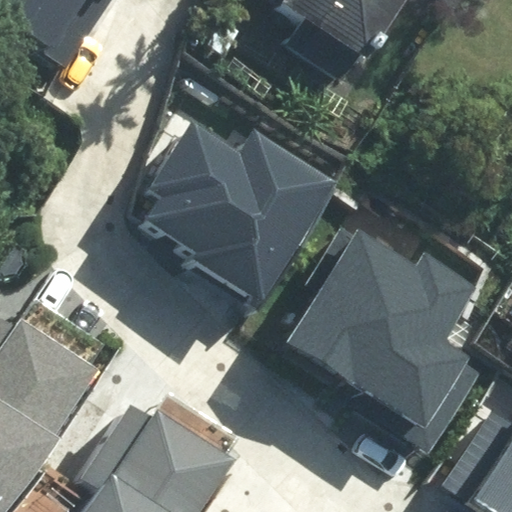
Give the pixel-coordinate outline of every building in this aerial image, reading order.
[(0,0),(0,16),(53,57),(95,0),(0,0)] [(330,71),(377,0),(263,0),(293,20),(281,38),(330,71)] [(114,214),(237,300),(324,178),(241,120),(221,148),(181,119),(114,214)] [(336,221),(260,344),(415,438),(457,369),(417,345),(458,278),(408,248),(400,260),(336,221)] [(0,469),(69,365),(0,319),(0,469)] [(175,511),(209,460),(116,401),(66,478),(76,485),(58,511),(175,511)] [(511,511),(511,406),(448,502),(462,511),(511,511)]
